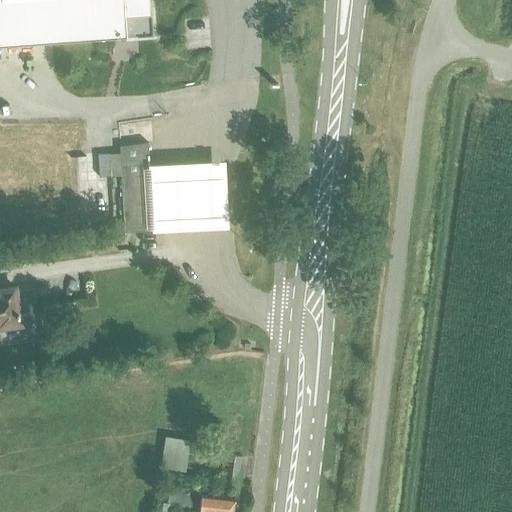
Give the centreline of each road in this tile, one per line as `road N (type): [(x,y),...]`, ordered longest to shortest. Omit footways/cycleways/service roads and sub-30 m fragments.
road 1 (unclassified): [(431,33),(366,511)]
road 2 (primary): [(293,511),(342,42)]
